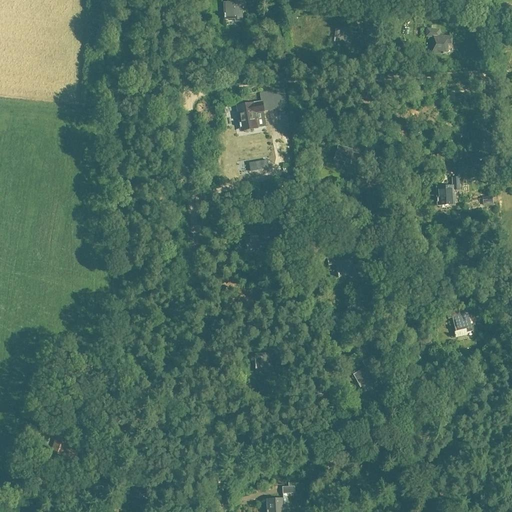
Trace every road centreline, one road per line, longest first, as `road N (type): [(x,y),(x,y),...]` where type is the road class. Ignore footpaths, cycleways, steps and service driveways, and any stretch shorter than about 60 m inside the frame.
road 1 (track): [(219,511),(179,0)]
road 2 (track): [(185,93),(485,69),(496,180),(511,179)]
road 3 (track): [(203,329),(414,311),(459,286)]
